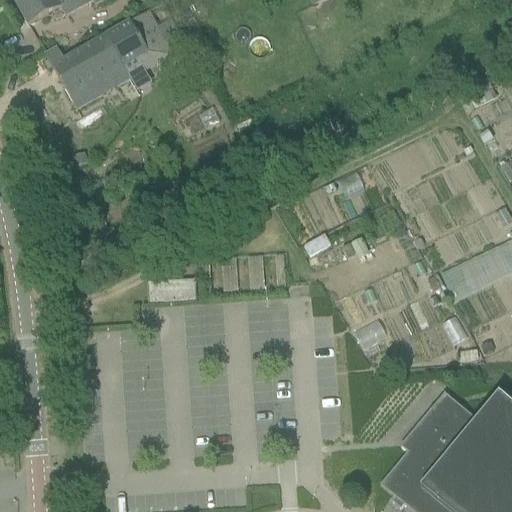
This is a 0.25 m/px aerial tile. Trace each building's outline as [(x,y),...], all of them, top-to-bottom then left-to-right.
[(12,0),(29,29),(30,29),(63,11),(61,8),(76,0),(90,0),(94,8),(109,0),(12,0)] [(331,0),(307,0),(311,10),(332,1),(331,0)] [(57,51),(46,57),(45,57),(76,113),(103,98),(99,92),(113,84),(117,90),(130,83),(126,77),(141,69),(144,75),(172,60),(148,17),(64,63),(57,51)] [(192,22),(184,27),(201,59),(210,54),(192,22)] [(152,169),(157,159),(146,154),(141,164),(152,169)] [(64,161),(56,164),(41,170),(46,182),(62,175),(69,172),(64,161)] [(333,187),(323,191),(327,199),(337,195),(333,187)] [(324,238),(305,250),(310,258),(329,245),(324,238)] [(455,304),(511,276),(511,241),(441,276),(455,304)] [(229,262),(230,290),(264,288),(262,261),(229,262)] [(197,303),(195,283),(147,286),(148,306),(197,303)] [(511,511),(511,409),(498,398),(476,424),(444,397),(400,450),(407,456),(380,489),(395,502),(392,505),(400,511),(403,508),(407,511),(511,511)]
